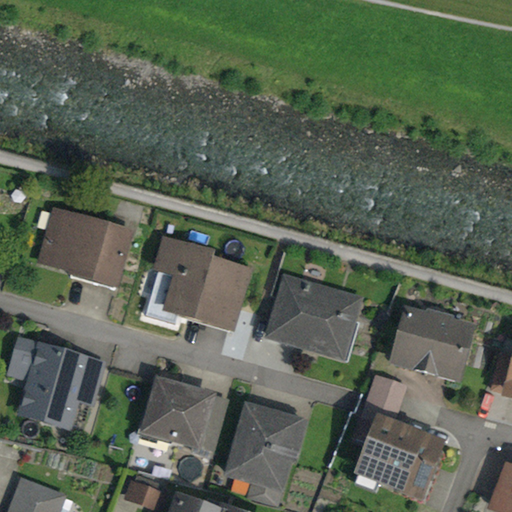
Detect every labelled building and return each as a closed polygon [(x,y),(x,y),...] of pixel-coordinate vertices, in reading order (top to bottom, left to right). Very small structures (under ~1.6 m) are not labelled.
[(125,239),(51,218),(38,265),(111,286),(125,239)] [(230,337),(245,277),(207,267),(209,259),(165,248),(158,276),(175,280),(165,320),(230,337)] [(359,307),(282,286),(266,345),(344,365),(359,307)] [(403,318),(390,368),(455,385),(468,335),(403,318)] [(96,361),(22,342),(14,374),(28,378),(20,410),(62,421),(69,395),(86,400),(96,361)] [(356,426),(371,432),(375,420),(388,425),(400,391),(371,381),(356,426)] [(208,397),(158,384),(146,430),(196,443),(208,397)] [(300,422),(248,407),(230,468),(282,484),(300,422)] [(388,425),(375,420),(371,432),(352,486),(419,510),(443,444),(388,425)] [(511,511),(511,467),(507,465),(493,506),(511,511)] [(155,511),(162,495),(135,485),(124,511),(155,511)] [(17,511),(59,511),(61,507),(26,493),(17,511)]
